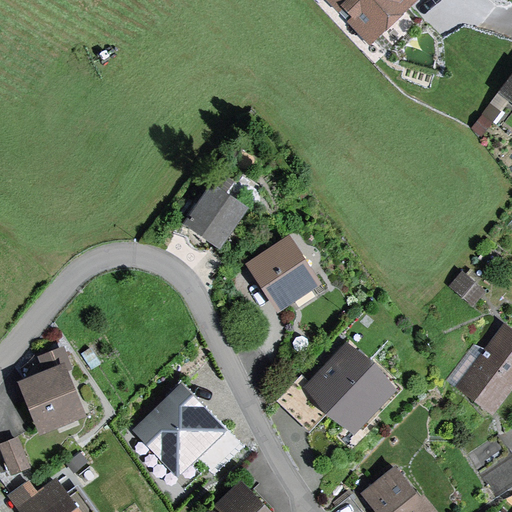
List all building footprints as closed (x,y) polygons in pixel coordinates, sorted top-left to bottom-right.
[(395,0),(332,0),(363,31),(395,0)] [(511,101),(511,66),(495,89),(511,101)] [(237,178),(224,170),(217,181),(229,189),(237,178)] [(249,202),(211,178),(183,221),(222,246),(249,202)] [(326,279),(292,230),(248,260),(282,309),(326,279)] [(484,288),(460,269),(447,284),(472,304),(484,288)] [(486,348),(478,342),(450,378),(494,411),(511,387),(511,324),(507,321),(486,348)] [(399,384),(375,356),(351,337),(308,382),(326,408),(356,430),(399,384)] [(43,359),(49,374),(67,367),(61,352),(43,359)] [(74,412),(57,373),(27,385),(43,425),(74,412)] [(226,429),(180,381),(131,427),(177,475),(226,429)] [(33,464),(20,434),(0,441),(0,442),(13,473),(33,464)] [(501,491),(511,483),(511,447),(502,434),(474,453),(501,491)] [(85,462),(78,452),(63,463),(71,473),(85,462)] [(419,490),(395,461),(361,489),(379,511),(442,511),(423,488),(419,490)] [(104,511),(80,479),(69,488),(58,473),(42,485),(37,478),(13,495),(25,511),(104,511)] [(278,511),(240,475),(204,511),(278,511)] [(511,487),(503,493),(511,500),(511,487)]
